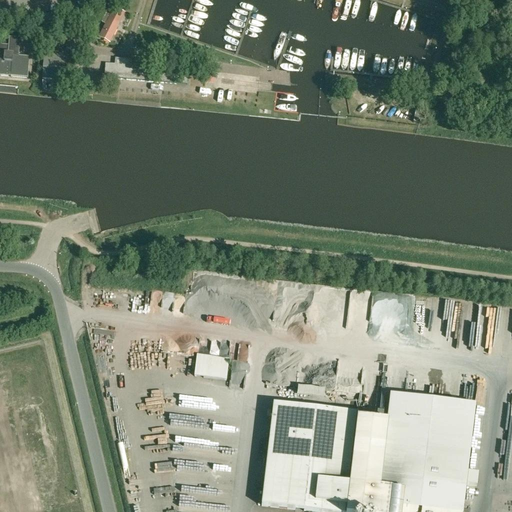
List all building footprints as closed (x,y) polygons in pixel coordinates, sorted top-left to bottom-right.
[(118,5),(110,1),(106,9),(108,10),(113,12),(114,8),(116,9),(118,5)] [(109,43),(121,20),(124,13),(122,12),(114,8),(113,12),(108,10),(102,22),(106,24),(99,38),(109,43)] [(0,45),(0,76),(27,78),(29,58),(18,57),(20,39),(9,38),(8,46),(0,45)] [(42,78),(73,81),(75,60),(69,59),(69,54),(44,52),(42,78)] [(187,86),(188,72),(156,69),(105,64),(104,78),(187,86)] [(211,84),(213,84),(215,76),(212,75),(206,75),(205,83),(211,84)] [(228,359),(196,356),(194,378),(226,381),(228,359)] [(357,415),(336,413),(273,405),(261,507),(304,511),(462,511),(472,429),(387,419),(387,424),(357,420),(357,415)]
